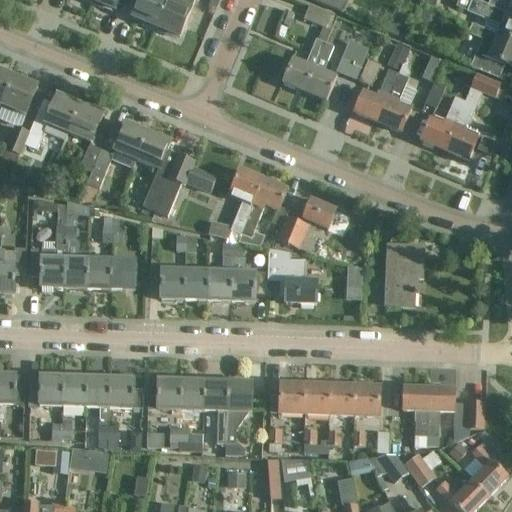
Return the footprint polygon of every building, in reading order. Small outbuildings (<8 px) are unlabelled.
[(92,0),(91,3),(115,13),(119,0),(92,0)] [(132,20),(155,29),(167,0),(130,0),(139,4),(132,20)] [(195,1),(191,0),(167,0),(155,29),(179,39),(195,1)] [(307,0),(343,15),(349,2),(343,0),(307,0)] [(464,0),(458,0),(455,9),(466,14),(471,3),(464,0)] [(511,42),(511,17),(506,15),(472,0),(471,3),(466,14),(500,28),(497,36),(511,42)] [(511,17),(511,0),(503,0),(511,3),(506,15),(511,17)] [(396,8),(386,33),(397,38),(408,13),(396,8)] [(282,86),(305,95),(331,32),(331,31),(336,20),(309,9),(304,22),(323,29),(317,43),(316,42),(306,67),(292,61),(282,86)] [(421,9),(417,20),(430,25),(435,22),(438,16),(421,9)] [(511,69),(511,42),(497,36),(496,37),(471,27),(467,36),(482,42),(471,69),(499,81),(504,66),(511,69)] [(280,28),(276,38),(283,41),(287,31),(280,28)] [(348,43),(335,75),(356,83),(369,52),(348,43)] [(325,46),(305,95),(326,104),(334,86),(337,79),(323,74),(333,49),(331,48),(325,46)] [(396,46),(387,68),(399,74),(408,51),(396,46)] [(440,47),(438,53),(449,57),(451,52),(440,47)] [(435,84),(443,64),(431,59),(422,80),(433,85),(435,84)] [(372,89),(381,67),(368,62),(359,84),(372,89)] [(354,116),(377,125),(398,76),(388,72),(379,96),(378,96),(376,99),(363,94),(354,116)] [(14,79),(0,73),(0,104),(3,106),(14,79)] [(398,76),(377,125),(401,135),(410,113),(397,108),(408,80),(398,76)] [(464,104),(444,153),(468,163),(479,137),(465,132),(481,94),(495,100),(500,88),(476,78),(467,97),(464,104)] [(14,79),(3,106),(0,113),(0,122),(14,128),(4,151),(1,160),(16,166),(19,158),(20,158),(25,147),(30,135),(20,131),(26,116),(37,89),(14,79)] [(435,84),(433,85),(425,107),(436,111),(445,89),(435,84)] [(43,102),(30,135),(25,147),(36,151),(47,125),(69,135),(81,107),(58,97),(54,106),(43,102)] [(421,143),(444,153),(464,104),(454,99),(444,122),(431,117),(421,143)] [(79,170),(91,175),(110,129),(100,125),(103,116),(81,107),(69,135),(90,143),(79,170)] [(122,134),(110,129),(91,175),(86,186),(98,191),(108,167),(110,161),(132,171),(135,163),(136,164),(148,134),(125,125),(122,134)] [(171,144),(148,134),(136,164),(153,171),(151,176),(156,178),(144,209),(155,214),(178,158),(167,153),(171,144)] [(186,185),(192,171),(194,164),(178,158),(155,214),(168,219),(181,187),(185,189),(186,186),(186,185)] [(216,181),(192,171),(186,185),(210,196),(216,181)] [(217,240),(222,242),(233,244),(237,245),(263,182),(240,172),(231,192),(245,198),(232,229),(211,224),(208,238),(217,240)] [(12,178),(9,187),(19,191),(21,185),(19,180),(12,178)] [(263,182),(237,245),(243,246),(248,248),(250,242),(265,206),(279,212),(287,192),(263,182)] [(87,188),(80,205),(92,210),(99,193),(87,188)] [(32,205),(32,214),(58,215),(58,209),(58,207),(35,202),(32,205)] [(278,239),(277,242),(281,244),(299,251),(311,256),(317,243),(311,241),(317,228),(327,232),(342,239),(350,218),(336,212),(311,202),(300,227),(286,221),(279,237),(278,239)] [(90,212),(90,221),(98,221),(98,212),(90,212)] [(262,246),(273,251),(277,242),(286,221),(274,216),(262,246)] [(102,245),(112,245),(113,221),(104,220),(103,229),(102,229),(102,245)] [(112,245),(123,245),(122,230),(121,230),(122,222),(113,221),(112,245)] [(383,221),(379,237),(392,240),(397,224),(383,221)] [(64,291),(65,260),(66,243),(66,228),(67,223),(57,223),(56,251),(31,250),(30,279),(40,279),(40,290),(64,291)] [(74,229),(66,228),(66,243),(74,243),(74,229)] [(0,234),(0,297),(14,298),(14,279),(25,279),(26,259),(26,250),(14,250),(14,253),(5,252),(0,252),(0,249),(0,250),(1,235),(0,234)] [(176,254),(186,255),(186,239),(176,239),(176,254)] [(186,239),(186,255),(196,255),(197,240),(186,239)] [(208,304),(231,304),(233,244),(222,242),(222,250),(222,274),(209,273),(208,304)] [(273,251),(273,253),(289,256),(290,252),(279,250),(281,244),(277,242),(273,251)] [(237,245),(233,244),(231,304),(254,305),(255,297),(267,298),(267,275),(245,274),(246,260),(242,260),(243,246),(237,245)] [(424,249),(387,247),(385,309),(414,310),(415,297),(418,297),(418,292),(415,292),(416,281),(423,282),(424,249)] [(268,252),(267,275),(280,275),(279,288),(286,288),(285,306),(316,307),(317,284),(305,283),(306,263),(290,263),(290,256),(289,256),(273,253),(268,252)] [(357,262),(354,270),(362,272),(366,264),(364,263),(366,258),(363,254),(358,255),(356,260),(357,262)] [(79,261),(65,260),(64,291),(87,292),(88,255),(79,255),(79,261)] [(87,292),(110,293),(111,262),(89,261),(89,255),(88,255),(87,292)] [(111,262),(110,293),(134,293),(135,262),(111,262)] [(346,269),(338,284),(353,292),(361,277),(346,269)] [(160,302),(184,303),(185,273),(161,272),(160,302)] [(185,273),(184,303),(208,304),(209,273),(185,273)] [(0,377),(0,407),(15,408),(16,378),(0,377)] [(63,409),(64,379),(40,378),(39,396),(29,395),(29,410),(36,411),(39,408),(63,409)] [(87,380),(64,379),(63,409),(86,410),(87,380)] [(108,381),(87,380),(86,410),(99,410),(98,453),(108,454),(109,428),(109,411),(107,410),(108,381)] [(134,381),(108,381),(107,410),(109,411),(142,412),(143,393),(134,393),(134,381)] [(180,413),(181,383),(158,382),(157,394),(148,393),(147,412),(180,413)] [(204,384),(181,383),(180,413),(203,414),(204,384)] [(225,458),(227,432),(227,415),(228,384),(204,384),(203,414),(217,414),(216,447),(221,447),(221,458),(225,458)] [(227,432),(237,432),(248,415),(251,416),(252,385),(228,384),(227,415),(227,432)] [(280,416),(305,417),(306,387),(281,386),(280,416)] [(306,387),(305,417),(329,418),(330,388),(306,387)] [(330,388),(329,418),(353,419),(354,389),(330,388)] [(354,389),(353,419),(379,419),(380,389),(354,389)] [(404,390),(403,410),(403,413),(414,414),(414,424),(415,424),(414,451),(427,451),(427,450),(429,391),(404,390)] [(429,391),(427,450),(438,450),(438,440),(439,415),(454,415),(455,392),(429,391)] [(468,405),(467,431),(483,432),(484,406),(468,405)] [(51,444),(51,445),(61,445),(62,442),(62,427),(52,426),(51,444)] [(72,427),(62,427),(62,442),(72,443),(72,427)] [(119,428),(109,428),(108,454),(118,454),(119,428)] [(180,431),(170,430),(169,445),(170,445),(170,451),(179,451),(180,431)] [(190,431),(180,431),(179,451),(190,452),(190,431)] [(227,432),(225,458),(236,459),(237,432),(227,432)] [(290,443),(282,443),(282,432),(269,432),(268,455),(289,455),(290,443)] [(304,433),(304,448),(317,448),(317,433),(304,433)] [(328,434),(327,448),(341,449),(342,434),(328,434)] [(130,435),(129,452),(140,452),(141,435),(130,435)] [(352,449),(353,449),(365,450),(366,435),(353,435),(352,449)] [(377,457),(388,458),(388,436),(378,435),(377,457)] [(457,447),(448,456),(455,462),(463,453),(457,447)] [(494,463),(479,448),(471,457),(484,470),(471,483),(488,500),(508,479),(493,464),(494,463)] [(109,457),(72,451),(70,465),(88,467),(88,469),(107,471),(109,457)] [(36,452),(34,469),(53,470),(53,476),(68,478),(69,455),(36,452)] [(434,480),(417,457),(404,467),(421,490),(434,480)] [(413,489),(392,460),(378,470),(392,489),(384,493),(389,503),(399,498),(400,499),(413,489)] [(278,463),(268,464),(271,503),(281,502),(278,463)] [(310,466),(282,471),(283,481),(290,480),(291,484),(312,481),(310,466)] [(194,467),(191,484),(204,487),(207,470),(194,467)] [(228,476),(227,491),(245,492),(246,477),(228,476)] [(137,480),(134,497),(146,499),(149,482),(137,480)] [(458,511),(476,511),(488,500),(471,483),(457,498),(443,484),(436,492),(451,507),(452,505),(458,511)] [(415,511),(410,500),(401,505),(404,511),(415,511)]
